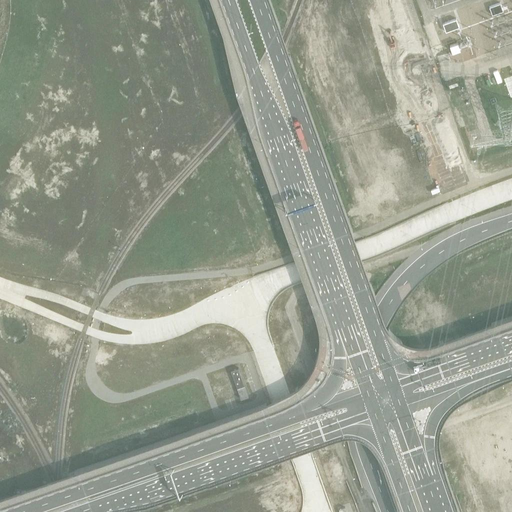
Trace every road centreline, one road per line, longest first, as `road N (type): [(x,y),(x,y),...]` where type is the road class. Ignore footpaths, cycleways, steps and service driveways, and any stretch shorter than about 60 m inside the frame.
road 1 (secondary): [(391,377),(258,0)]
road 2 (trunk): [(511,220),(448,246),(406,280),(364,353),(363,440),(387,511)]
road 3 (secondary): [(229,0),(343,322)]
road 4 (tertiary): [(69,511),(372,404)]
road 5 (tertiary): [(308,406),(13,511)]
road 6 (tertiary): [(511,334),(391,377)]
